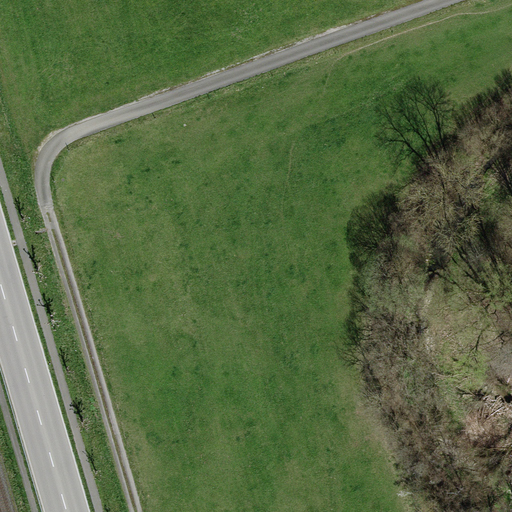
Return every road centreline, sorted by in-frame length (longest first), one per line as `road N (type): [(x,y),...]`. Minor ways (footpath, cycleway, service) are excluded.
road 1 (track): [(449,0),(75,127),(49,158),(48,215),(133,511)]
road 2 (primary): [(65,511),(0,284)]
